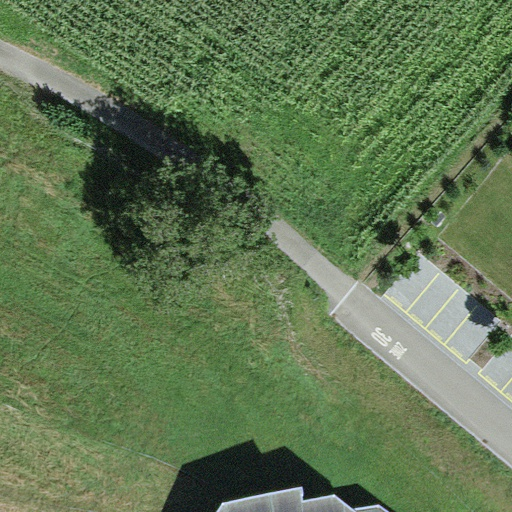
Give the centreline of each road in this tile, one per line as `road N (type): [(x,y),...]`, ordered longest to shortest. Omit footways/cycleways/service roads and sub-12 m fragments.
road 1 (track): [(339,294),(251,204),(127,114),(0,46)]
road 2 (residential): [(511,438),(339,294)]
